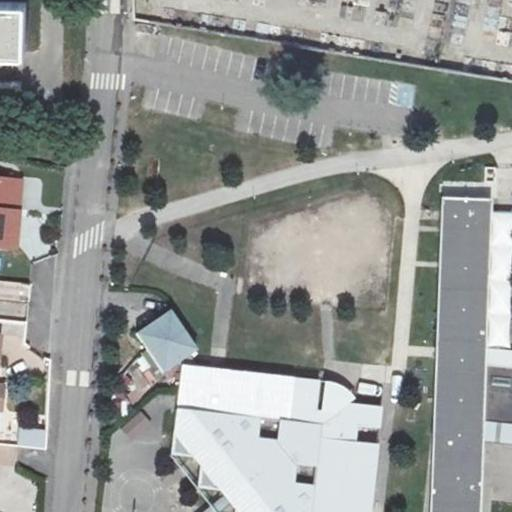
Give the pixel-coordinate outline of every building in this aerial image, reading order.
[(0,0),(0,51),(23,52),(24,1),(0,0)] [(25,184),(0,181),(0,248),(19,250),(25,184)] [(474,511),(478,445),(485,446),(511,448),(511,352),(504,351),(481,350),(484,212),(486,199),(436,200),(435,214),(434,229),(433,264),(429,353),(422,511),(474,511)] [(511,212),(484,212),(481,350),(511,350),(511,212)] [(174,319),(167,309),(128,334),(155,375),(194,349),(174,319)] [(226,507),(230,511),(365,511),(376,446),(355,443),(356,430),(379,430),(381,409),(342,405),(352,399),(336,388),(317,381),(227,372),(219,372),(175,367),(174,393),(173,411),(169,411),(166,458),(186,459),(196,469),(194,490),(214,492),(219,498),(226,507)] [(130,441),(152,428),(143,413),(121,426),(130,441)] [(21,427),(18,446),(46,451),(49,431),(21,427)] [(220,511),(226,507),(219,498),(200,511),(220,511)]
